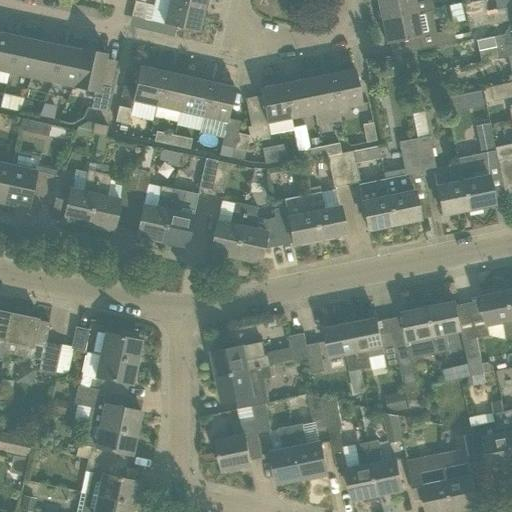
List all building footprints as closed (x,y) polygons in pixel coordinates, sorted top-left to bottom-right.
[(168,0),(163,24),(198,32),(204,7),(172,0),(168,0)] [(424,11),(431,10),(433,9),(431,0),(425,0),(415,2),(414,0),(376,0),(381,20),(424,11)] [(466,16),(485,12),(482,0),(474,0),(463,2),(466,16)] [(144,19),(147,4),(134,1),(131,16),(144,19)] [(469,29),(507,21),(504,8),(485,12),(466,16),(469,29)] [(431,10),(424,11),(381,20),(386,44),(427,35),(429,47),(455,43),(452,30),(435,33),(431,10)] [(478,51),(478,52),(511,44),(511,19),(511,20),(502,34),(476,40),(478,51)] [(0,70),(9,72),(16,36),(0,33),(0,70)] [(30,77),(38,41),(16,36),(9,72),(30,77)] [(52,82),(60,46),(38,41),(30,77),(52,82)] [(511,44),(478,52),(481,62),(508,56),(511,70),(511,69),(511,44)] [(74,86),(82,49),(81,49),(80,50),(60,46),(52,82),(74,86)] [(74,86),(89,89),(109,94),(115,68),(103,65),(106,54),(82,49),(74,86)] [(393,58),(386,60),(382,66),(384,73),(390,77),(397,76),(401,69),(399,62),(393,58)] [(132,101),(155,106),(163,71),(139,66),(132,101)] [(361,103),(354,69),(330,74),(337,108),(361,103)] [(156,106),(179,112),(187,76),(163,71),(155,106),(156,106)] [(330,74),(307,78),(313,112),(316,125),(340,121),(337,108),(330,74)] [(202,117),(210,82),(187,76),(179,112),(202,117)] [(307,78),(283,83),(290,117),(313,112),(307,78)] [(492,101),(511,96),(511,81),(489,86),(492,101)] [(226,123),(234,87),(210,82),(202,117),(226,123)] [(266,122),(290,117),(283,83),(259,88),(266,122)] [(483,105),(480,90),(447,97),(450,112),(459,110),(483,105)] [(0,107),(19,112),(24,99),(24,98),(3,94),(0,106),(0,107)] [(31,101),(24,99),(20,112),(31,114),(33,107),(31,101)] [(43,103),(39,116),(53,119),(56,106),(43,103)] [(131,109),(118,106),(117,106),(114,122),(128,125),(131,109)] [(423,111),(412,114),(415,131),(427,128),(423,111)] [(51,125),(27,119),(24,132),(48,137),(51,125)] [(105,136),(107,126),(93,123),(91,133),(105,136)] [(266,123),(247,126),(249,136),(237,133),(232,158),(243,160),(246,151),(248,143),(269,139),(266,123)] [(291,125),(295,148),(307,146),(303,123),(291,125)] [(376,141),(372,123),(363,125),(366,143),(376,141)] [(475,125),(479,145),(493,142),(489,123),(475,125)] [(232,158),(237,133),(225,130),(222,145),(221,145),(219,156),(231,159),(231,158),(232,158)] [(171,145),(173,135),(156,131),(154,141),(171,145)] [(173,135),(171,145),(189,149),(192,139),(173,135)] [(415,139),(423,176),(437,173),(429,136),(416,138),(415,139)] [(312,148),(319,147),(317,138),(310,140),(312,148)] [(384,179),(394,226),(408,224),(407,222),(419,219),(417,209),(428,207),(422,176),(423,176),(415,139),(398,142),(405,174),(384,179)] [(328,156),(340,154),(342,154),(339,142),(320,146),(322,157),(328,156)] [(497,158),(497,160),(511,156),(511,143),(494,147),(497,158)] [(263,161),(283,158),(282,144),(261,146),(263,161)] [(144,201),(150,172),(149,172),(153,147),(144,146),(138,169),(131,199),(144,201)] [(322,157),(320,146),(319,147),(312,148),(303,150),(305,160),(322,157)] [(180,153),(161,149),(159,160),(168,161),(167,165),(177,167),(180,153)] [(342,154),(340,154),(346,185),(360,182),(353,151),(342,154)] [(328,156),(334,188),(346,185),(340,154),(328,156)] [(511,156),(497,160),(504,195),(509,194),(511,191),(511,156)] [(198,188),(211,191),(218,161),(205,158),(198,188)] [(223,194),(230,163),(218,161),(211,191),(223,194)] [(458,163),(468,211),(482,208),(482,206),(494,204),(488,176),(473,179),(469,161),(458,163)] [(11,165),(0,162),(0,205),(2,206),(11,165)] [(106,197),(110,176),(113,165),(102,163),(100,173),(89,225),(113,230),(118,199),(106,197)] [(436,187),(442,214),(454,212),(454,214),(468,211),(458,163),(448,166),(451,184),(436,187)] [(11,165),(2,206),(16,209),(17,206),(27,209),(30,195),(44,198),(55,175),(11,165)] [(122,185),(121,185),(118,196),(131,199),(138,169),(126,167),(122,185)] [(89,225),(100,173),(88,170),(83,192),(72,190),(74,180),(60,177),(54,205),(65,208),(63,219),(89,225)] [(358,184),(367,230),(379,227),(380,229),(394,226),(384,179),(358,184)] [(161,241),(173,189),(160,187),(156,208),(142,205),(136,235),(161,241)] [(173,189),(161,241),(186,246),(193,216),(196,201),(182,198),(184,192),(173,189)] [(310,194),(319,242),(333,239),(333,237),(345,234),(339,206),(324,209),(321,192),(320,192),(310,194)] [(310,194),(284,199),(284,198),(272,200),(275,217),(279,237),(291,235),(293,245),(305,242),(305,245),(319,242),(310,194)] [(216,222),(209,252),(234,257),(246,205),(234,203),(229,225),(216,222)] [(257,208),(246,205),(234,257),(259,263),(262,249),(281,246),(279,237),(275,217),(267,220),(255,217),(257,208)] [(506,340),(511,338),(511,313),(507,290),(494,292),(494,295),(482,297),(486,320),(487,325),(502,322),(506,340)] [(447,333),(461,330),(460,326),(455,302),(443,305),(443,303),(430,305),(440,353),(450,351),(447,333)] [(440,353),(430,305),(415,308),(416,310),(403,313),(409,341),(410,341),(411,348),(413,358),(426,355),(426,356),(440,353)] [(0,341),(3,342),(10,313),(0,310),(0,341)] [(38,319),(10,313),(3,342),(5,342),(3,352),(28,357),(28,359),(39,361),(37,371),(54,375),(60,345),(45,341),(49,323),(48,322),(48,323),(38,321),(38,319)] [(364,319),(351,322),(360,370),(371,367),(369,357),(384,355),(386,367),(400,364),(398,350),(393,330),(380,332),(377,318),(365,321),(364,319)] [(474,327),(476,338),(483,336),(488,329),(487,325),(486,320),(473,323),(474,327)] [(350,372),(360,370),(351,322),(337,324),(338,327),(325,329),(331,357),(346,354),(350,372)] [(75,327),(71,348),(84,351),(88,329),(75,327)] [(95,342),(102,343),(100,356),(136,363),(142,340),(105,333),(104,333),(97,332),(95,342)] [(289,336),(294,361),(308,358),(309,358),(306,345),(304,333),(289,336)] [(470,376),(484,373),(482,363),(476,339),(463,342),(464,344),(470,376)] [(268,355),(265,356),(262,342),(244,345),(213,352),(218,378),(270,367),(270,366),(268,355)] [(312,373),(325,371),(319,343),(306,345),(309,358),(308,358),(312,373)] [(79,386),(88,387),(88,389),(126,397),(129,384),(131,384),(136,363),(100,356),(86,353),(79,386)] [(482,363),(484,373),(494,371),(493,366),(487,362),(482,363)] [(239,409),(252,406),(266,404),(271,403),(265,379),(272,378),(270,367),(218,378),(223,402),(237,399),(239,408),(238,408),(239,409)] [(350,372),(352,381),(362,379),(360,370),(350,372)] [(424,414),(417,381),(405,383),(412,417),(424,414)] [(123,407),(126,397),(88,389),(88,387),(79,386),(77,385),(72,404),(90,408),(87,423),(136,434),(140,411),(123,407)] [(394,394),(398,411),(407,409),(403,392),(394,394)] [(315,429),(328,427),(322,398),(308,395),(315,429)] [(329,432),(343,429),(337,401),(322,398),(328,427),(329,432)] [(67,402),(54,399),(51,413),(64,416),(67,402)] [(491,403),(493,413),(504,411),(502,401),(491,403)] [(255,420),(258,433),(271,430),(266,404),(252,406),(255,420)] [(490,469),(511,464),(511,448),(504,411),(493,413),(495,422),(471,426),(473,433),(474,433),(479,460),(488,458),(490,469)] [(402,439),(398,415),(384,412),(390,441),(402,439)] [(263,458),(258,433),(255,420),(234,424),(237,436),(217,441),(223,471),(252,465),(251,460),(263,458)] [(89,446),(87,459),(133,469),(137,470),(137,469),(125,466),(128,455),(131,455),(136,434),(87,423),(82,445),(89,446)] [(303,478),(328,473),(322,442),(308,445),(304,424),(292,426),(303,478)] [(303,478),(292,426),(281,429),(286,450),(272,453),(278,483),(303,478)] [(454,511),(478,506),(469,462),(479,460),(474,433),(473,433),(456,437),(459,450),(443,453),(444,459),(454,511)] [(9,453),(26,457),(31,439),(14,435),(9,453)] [(367,442),(378,495),(403,490),(397,459),(383,462),(379,440),(367,442)] [(347,470),(353,500),(378,495),(367,442),(356,445),(361,467),(347,470)] [(443,453),(407,461),(411,476),(415,501),(425,500),(427,511),(450,511),(454,511),(444,459),(443,453)] [(85,472),(80,493),(133,504),(138,481),(131,480),(133,469),(87,459),(84,471),(85,472)] [(131,511),(133,504),(80,493),(76,511),(131,511)] [(19,510),(28,511),(33,511),(36,499),(22,496),(19,510)]
